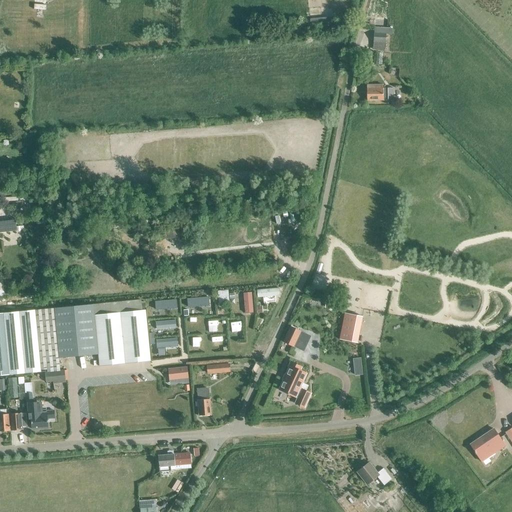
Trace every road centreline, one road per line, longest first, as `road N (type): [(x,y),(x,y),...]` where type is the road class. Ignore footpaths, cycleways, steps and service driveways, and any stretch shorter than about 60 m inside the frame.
road 1 (residential): [(235,432),(316,242),(368,0)]
road 2 (residential): [(0,452),(224,432)]
road 3 (residential): [(235,432),(365,424),(396,414)]
road 4 (unclassified): [(396,414),(511,346)]
